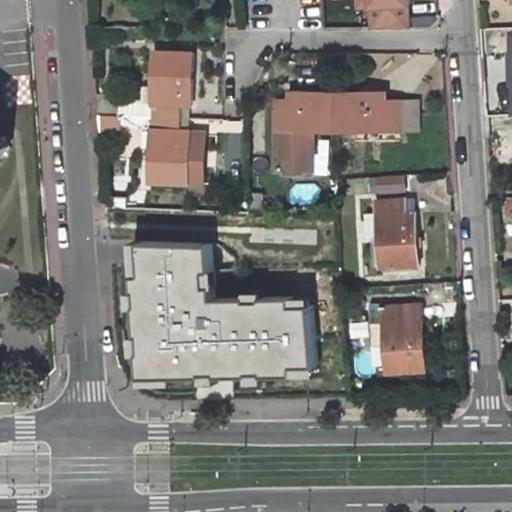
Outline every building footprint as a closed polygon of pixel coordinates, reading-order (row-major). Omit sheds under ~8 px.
[(374,0),(378,40),(416,40),(412,0),(374,0)] [(106,123),(191,125),(192,112),(198,113),(200,63),(163,61),(162,101),(104,100),(106,123)] [(344,137),(405,136),(404,104),(395,104),(395,96),(343,97),(344,137)] [(291,179),(330,178),(328,137),(344,137),(343,97),(297,98),(297,105),(288,105),(291,179)] [(161,140),(160,188),(196,188),(197,137),(191,137),(191,125),(106,123),(107,137),(131,137),(131,131),(154,132),(154,140),(161,140)] [(387,200),(415,198),(414,182),(386,184),(387,200)] [(389,273),(428,269),(423,217),(417,218),(416,209),(384,212),(385,223),(370,224),(372,245),(387,244),(389,273)] [(137,239),(140,276),(147,276),(145,239),(137,239)] [(147,276),(140,276),(141,296),(144,296),(145,311),(142,311),(144,334),(146,334),(148,352),(145,352),(147,374),(183,373),(183,376),(212,376),(211,373),(227,373),(227,375),(253,375),(253,373),(268,373),(268,375),(299,375),(299,367),(321,367),(316,304),(293,304),(293,296),(273,296),(273,299),(258,299),(258,296),(234,296),(233,283),(230,284),(229,269),(231,268),(230,243),(145,239),(147,276)] [(231,268),(229,269),(230,284),(233,283),(238,283),(237,268),(231,268)] [(273,291),(258,291),(258,296),(258,299),(273,299),(273,296),(273,291)] [(136,296),(137,311),(142,311),(145,311),(144,296),(141,296),(136,296)] [(315,296),(293,296),(293,304),(316,304),(315,296)] [(359,318),(372,317),(371,303),(358,304),(359,318)] [(439,372),(434,322),(428,322),(427,312),(393,316),(395,331),(381,332),(383,353),(397,351),(400,376),(439,372)] [(138,334),(140,352),(145,352),(148,352),(146,334),(144,334),(138,334)] [(321,367),(299,367),(299,375),(321,374),(321,367)] [(183,376),(183,373),(147,374),(147,382),(183,381),(183,376)] [(227,373),(211,373),(212,376),(212,381),(227,381),(227,375),(227,373)] [(268,375),(268,373),(253,373),(253,375),(253,381),(268,381),(268,375)]
